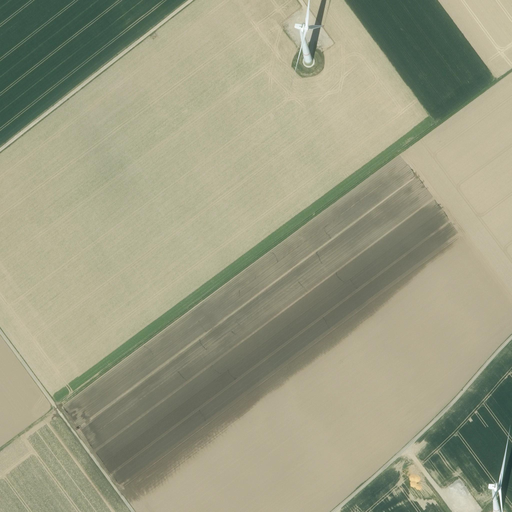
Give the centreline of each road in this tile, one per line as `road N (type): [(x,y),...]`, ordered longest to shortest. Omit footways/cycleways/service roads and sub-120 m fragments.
road 1 (track): [(0,450),(511,71)]
road 2 (unclassified): [(336,511),(511,340)]
road 3 (track): [(0,151),(191,0)]
road 4 (track): [(0,332),(132,511)]
